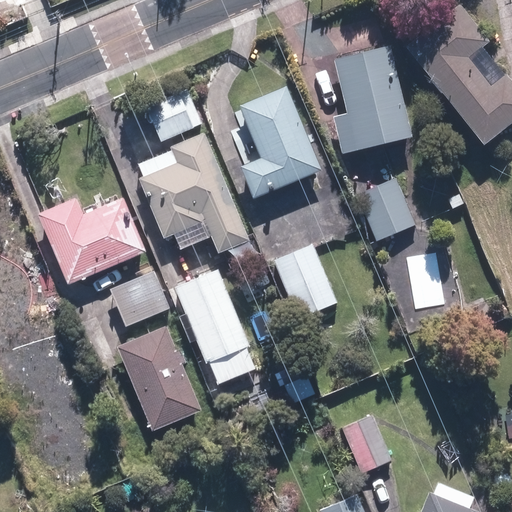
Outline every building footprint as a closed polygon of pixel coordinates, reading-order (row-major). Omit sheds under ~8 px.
[(481,45),(453,7),(398,49),(474,150),(511,121),(511,98),(509,94),(475,49),(481,45)] [(385,51),(329,64),(341,116),(328,119),(336,156),(405,141),(385,51)] [(317,174),(280,89),(233,109),(255,160),(233,170),(247,204),(317,174)] [(183,90),(137,111),(154,146),(200,125),(183,90)] [(242,239),(203,149),(192,154),(186,139),(163,149),(164,152),(132,166),(138,179),(131,182),(157,242),(168,237),(175,253),(205,240),(212,256),(224,251),(231,266),(258,254),(250,235),(242,239)] [(358,194),(353,196),(372,243),(411,227),(391,180),(358,194)] [(70,198),(30,214),(60,288),(141,255),(118,201),(78,217),(70,198)] [(0,327),(48,306),(15,234),(0,241),(0,327)] [(311,246),(272,262),(297,320),(336,303),(311,246)] [(212,387),(250,373),(240,347),(246,344),(217,269),(169,287),(198,366),(204,364),(212,387)] [(150,273),(104,293),(120,329),(166,309),(150,273)] [(145,434),(196,414),(162,327),(111,347),(145,434)] [(34,423),(12,372),(0,376),(0,402),(12,432),(34,423)] [(307,375),(278,386),(286,406),(315,394),(307,375)] [(371,416),(337,430),(356,475),(373,468),(390,461),(371,416)] [(469,511),(463,510),(469,495),(432,481),(426,497),(422,496),(416,511),(469,511)] [(360,511),(354,498),(322,511),(360,511)]
